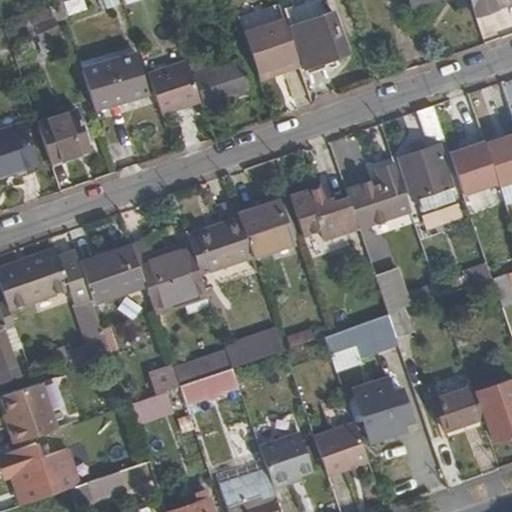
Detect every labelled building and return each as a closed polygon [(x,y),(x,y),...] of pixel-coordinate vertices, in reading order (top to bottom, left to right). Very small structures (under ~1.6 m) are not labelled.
[(59,3),(64,19),(72,16),(66,0),(59,3)] [(511,0),(469,0),(476,20),(511,6),(511,0)] [(54,23),(64,19),(59,3),(53,5),(47,7),(49,11),(24,21),(38,55),(48,52),(44,41),(58,35),(54,23)] [(47,7),(21,16),(24,21),(49,11),(47,7)] [(331,15),(291,29),(307,76),(325,70),(323,63),(345,55),(331,15)] [(282,21),(242,35),(258,82),(272,77),(270,70),(296,61),(282,21)] [(81,72),(93,111),(145,94),(133,56),(81,72)] [(272,77),(298,68),(296,61),(270,70),(272,77)] [(146,75),(161,119),(200,105),(185,62),(146,75)] [(203,105),(236,94),(232,84),(243,80),(237,62),(193,77),(203,105)] [(236,94),(247,91),(246,90),(243,80),(232,84),(236,94)] [(247,91),(259,124),(271,120),(259,86),(246,90),(247,91)] [(479,150),(511,138),(511,133),(502,103),(448,122),(454,142),(474,135),(479,150)] [(429,138),(444,142),(432,106),(419,111),(429,138)] [(35,126),(49,166),(89,152),(75,113),(35,126)] [(0,186),(38,175),(21,122),(0,128),(0,186)] [(421,213),(456,201),(451,186),(453,185),(439,146),(400,160),(413,199),(416,198),(421,213)] [(358,230),(410,213),(393,163),(373,170),(376,179),(345,190),(348,198),(358,230)] [(323,242),(358,230),(348,198),(328,205),(321,185),(288,197),(302,239),(320,233),(323,242)] [(283,199),(276,202),(291,243),(298,241),(283,199)] [(237,216),(237,217),(251,257),(252,258),(291,243),(276,202),(237,216)] [(196,235),(186,239),(189,248),(198,273),(209,269),(210,272),(251,257),(237,217),(234,218),(229,203),(213,208),(219,224),(195,233),(196,235)] [(153,239),(131,247),(131,248),(144,285),(152,308),(203,289),(198,273),(189,248),(160,258),(153,239)] [(144,285),(131,248),(79,266),(93,304),(144,285)] [(79,266),(76,255),(59,261),(55,250),(0,269),(0,286),(7,306),(9,313),(70,291),(91,353),(108,347),(93,304),(79,266)] [(405,308),(411,306),(397,266),(373,275),(386,315),(405,308)] [(439,296),(491,279),(486,266),(434,284),(435,286),(439,296)] [(511,306),(511,295),(505,275),(491,279),(501,310),(511,306)] [(206,297),(203,289),(152,308),(155,316),(206,297)] [(0,384),(18,378),(2,331),(14,326),(9,313),(7,306),(0,308),(0,384)] [(414,333),(405,308),(386,315),(395,340),(414,333)] [(386,315),(323,337),(329,353),(354,344),(359,357),(396,344),(395,340),(386,315)] [(281,341),(276,328),(223,347),(225,351),(231,369),(272,355),(269,345),(281,341)] [(285,338),(289,349),(314,340),(310,329),(285,338)] [(284,351),(281,341),(269,345),(272,355),(283,351),(284,351)] [(354,344),(329,353),(335,371),(361,362),(359,357),(354,344)] [(83,347),(69,347),(69,366),(84,366),(83,347)] [(231,369),(225,351),(173,369),(180,387),(231,369)] [(511,434),(511,380),(476,393),(492,441),(511,434)] [(11,445),(59,429),(42,381),(1,395),(7,412),(11,424),(5,426),(11,445)] [(352,392),(357,406),(370,443),(401,432),(399,424),(409,420),(398,391),(389,395),(384,381),(352,392)] [(481,418),(471,387),(433,401),(444,432),(481,418)] [(11,424),(7,412),(1,414),(5,426),(11,424)] [(327,476),(367,463),(353,423),(314,437),(327,476)] [(298,433),(258,447),(264,464),(267,473),(273,489),(291,483),(289,479),(311,471),(298,433)] [(71,489),(81,485),(76,471),(63,475),(55,454),(40,460),(35,444),(0,455),(0,471),(1,473),(10,470),(22,506),(71,489)] [(267,473),(264,464),(217,481),(220,489),(267,473)] [(212,482),(209,473),(201,476),(204,485),(212,482)] [(277,501),(273,489),(267,473),(220,489),(227,511),(275,511),(272,503),(277,501)] [(110,496),(103,477),(81,485),(71,489),(77,508),(110,496)] [(212,511),(205,493),(195,496),(198,504),(175,511),(212,511)]
